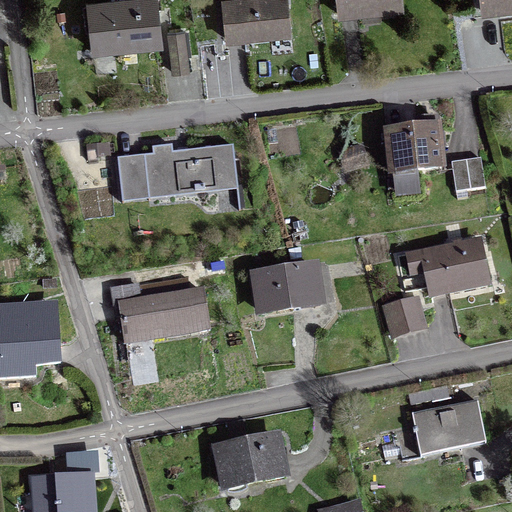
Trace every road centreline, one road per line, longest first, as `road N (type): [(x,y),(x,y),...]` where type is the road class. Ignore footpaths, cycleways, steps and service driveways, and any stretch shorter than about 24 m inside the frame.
road 1 (residential): [(511,79),(28,134)]
road 2 (residential): [(511,355),(114,434)]
road 3 (residential): [(114,434),(28,134)]
road 4 (residential): [(28,134),(15,0)]
